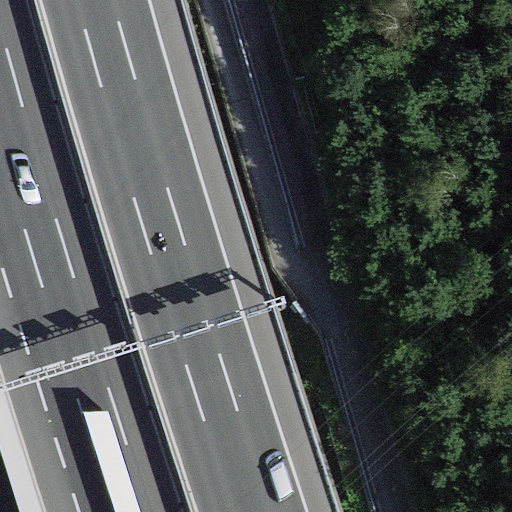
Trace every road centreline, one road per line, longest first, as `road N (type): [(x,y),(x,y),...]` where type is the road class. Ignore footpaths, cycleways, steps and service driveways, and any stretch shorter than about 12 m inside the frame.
road 1 (motorway): [(256,511),(92,0)]
road 2 (motorway): [(0,97),(124,511)]
